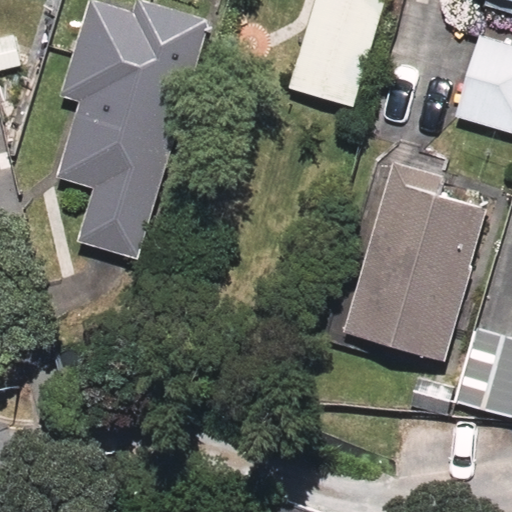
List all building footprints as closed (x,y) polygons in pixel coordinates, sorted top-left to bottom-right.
[(107,0),(79,0),(51,95),(67,100),(43,180),(82,192),(67,243),(130,262),(204,18),(145,0),(130,0),(129,7),(107,0)] [(386,0),(313,0),(280,83),(343,108),(386,0)] [(511,40),(469,27),(440,117),(511,139),(511,40)] [(499,197),(395,160),(336,325),(440,363),(499,197)] [(355,511),(280,480),(266,511),(355,511)]
